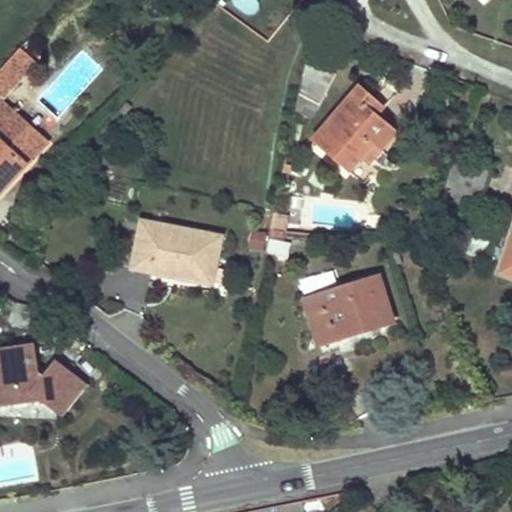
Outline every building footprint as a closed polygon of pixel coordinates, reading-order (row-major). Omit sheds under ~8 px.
[(0,88),(25,60),(16,52),(0,69),(0,88)] [(296,91),(304,95),(320,66),(303,57),(296,91)] [(25,60),(0,88),(0,97),(31,65),(25,60)] [(319,102),(327,88),(334,73),(320,66),(304,95),(319,102)] [(397,129),(387,121),(377,113),(384,105),(360,86),(314,142),(357,178),(397,129)] [(293,110),(310,119),(319,102),(304,95),(296,91),(293,110)] [(0,191),(44,142),(8,111),(0,119),(0,191)] [(439,209),(462,217),(467,202),(471,188),(483,192),(490,170),(455,159),(439,209)] [(471,188),(467,202),(479,206),(483,192),(471,188)] [(278,218),(271,218),(269,230),(264,254),(285,258),(288,243),(282,242),(283,232),(276,231),(278,218)] [(204,267),(214,269),(220,238),(141,222),(132,268),(201,281),(204,267)] [(511,230),(498,272),(511,276),(511,230)] [(204,267),(201,281),(211,283),(214,269),(204,267)] [(336,341),(336,339),(335,336),(391,319),(378,278),(321,295),(324,307),(309,312),(319,346),(336,341)] [(321,295),(305,300),(309,312),(324,307),(321,295)] [(8,325),(29,327),(32,306),(11,303),(8,325)] [(68,377),(73,372),(55,359),(45,373),(40,374),(39,360),(36,361),(33,344),(0,348),(0,392),(2,407),(42,402),(64,417),(84,389),(68,377)] [(39,360),(40,374),(45,373),(55,359),(33,344),(36,361),(39,360)] [(68,377),(84,389),(88,384),(73,372),(68,377)]
